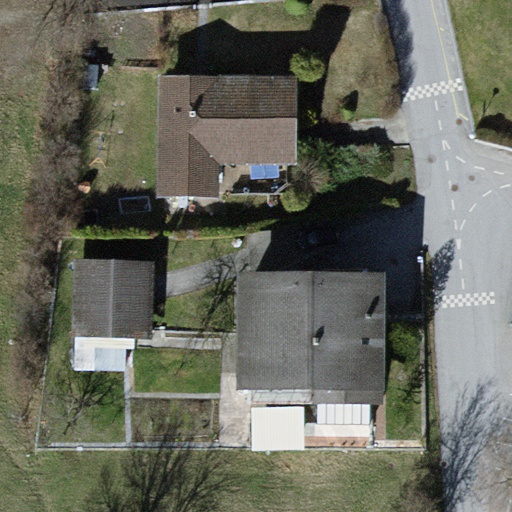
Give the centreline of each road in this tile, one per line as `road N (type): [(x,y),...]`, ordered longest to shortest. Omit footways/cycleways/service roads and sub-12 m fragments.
road 1 (motorway): [(0,249),(511,197)]
road 2 (residential): [(438,181),(460,511)]
road 3 (motorway): [(246,0),(0,24)]
road 4 (residential): [(395,0),(438,181)]
